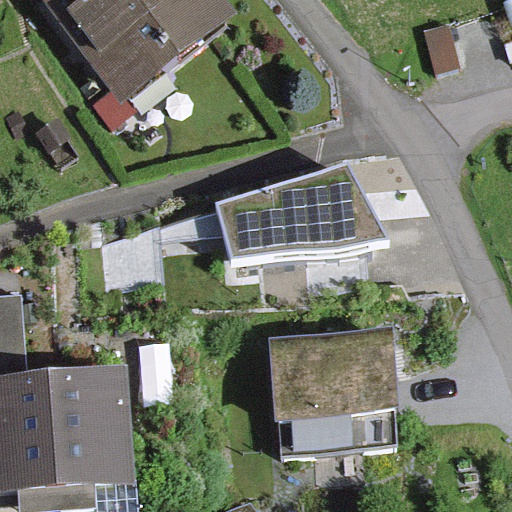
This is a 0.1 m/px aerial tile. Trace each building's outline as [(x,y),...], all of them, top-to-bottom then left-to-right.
[(221,37),(193,0),(32,0),(139,143),(178,114),(157,85),(221,37)] [(464,296),(403,173),(338,178),(99,251),(102,299),(157,300),(157,261),(196,254),(198,279),(221,278),(221,300),(464,296)] [(0,489),(59,485),(50,381),(25,383),(18,302),(0,303),(0,489)] [(389,458),(381,347),(268,355),(275,466),(389,458)] [(50,381),(59,485),(130,479),(121,375),(50,381)]
